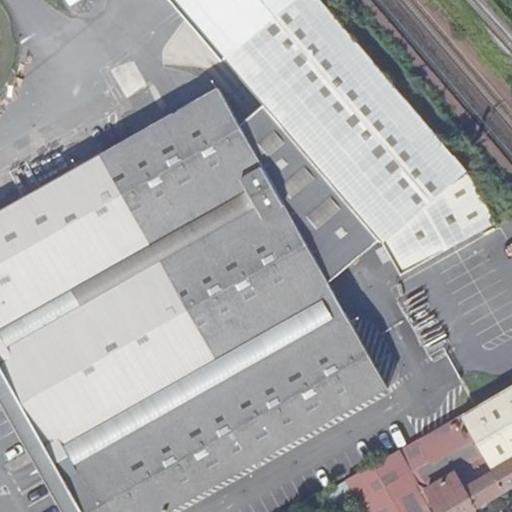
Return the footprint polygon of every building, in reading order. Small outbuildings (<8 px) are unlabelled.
[(237,49),(286,7),(293,0),(195,0),(199,4),(201,7),(237,49)] [(322,0),(293,0),(286,7),(239,48),(277,92),(242,124),(267,169),(325,271),(382,239),(401,273),(406,270),(447,249),(463,241),(497,222),(471,173),(468,169),(363,46),(322,0)] [(325,271),(267,169),(222,87),(0,210),(0,364),(46,445),(333,285),(325,271)] [(333,285),(46,445),(65,481),(353,321),(333,285)] [(390,388),(353,321),(65,481),(82,511),(169,511),(255,464),(387,390),(390,388)] [(511,384),(474,406),(461,413),(494,469),(511,458),(511,384)] [(442,424),(346,479),(359,502),(365,511),(479,511),(477,507),(465,486),(494,469),(461,413),(451,419),(442,424)] [(511,486),(511,458),(494,469),(506,490),(511,486)] [(506,490),(494,469),(465,486),(477,507),(506,490)] [(341,511),(359,502),(346,479),(322,493),(332,511),(341,511)]
